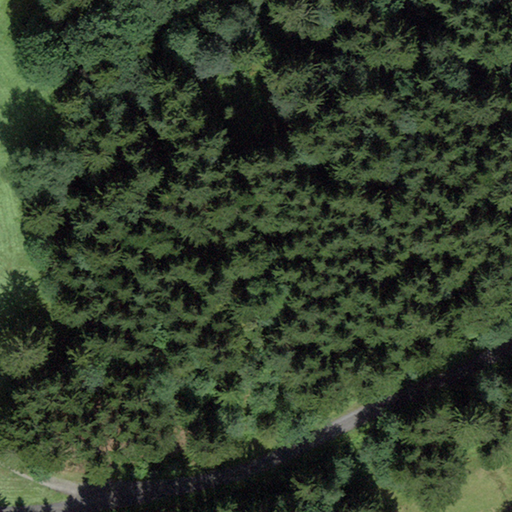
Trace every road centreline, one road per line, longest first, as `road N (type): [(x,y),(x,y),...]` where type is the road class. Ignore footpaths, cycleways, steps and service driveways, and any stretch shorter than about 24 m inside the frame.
road 1 (unclassified): [(50,511),(261,466),(388,402),(462,377),(511,345)]
road 2 (track): [(138,498),(31,476),(0,457)]
